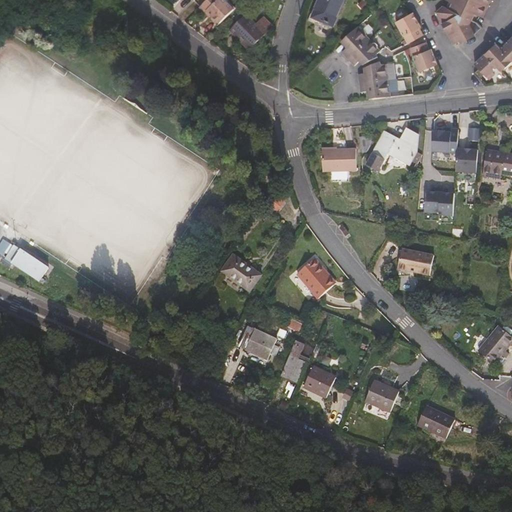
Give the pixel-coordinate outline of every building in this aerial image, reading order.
[(212,16),(226,2),(224,0),(207,0),(199,7),(205,13),(207,11),(212,16)] [(344,0),(319,0),(318,4),(312,17),(324,22),(333,26),(344,0)] [(451,0),(448,6),(445,5),(436,13),(454,44),(460,42),(461,43),(475,37),(475,35),(481,29),(479,25),(491,0),(451,0)] [(236,8),(230,1),(228,3),(234,10),(236,8)] [(234,10),(228,3),(226,2),(212,16),(219,23),(234,10)] [(308,20),(322,27),(324,22),(312,17),(318,4),(315,2),(308,20)] [(251,48),(263,37),(266,34),(256,24),(247,14),(229,30),(249,50),(251,48)] [(422,36),(419,28),(421,27),(416,18),(412,14),(395,23),(406,45),(422,36)] [(209,18),(217,25),(219,23),(212,16),(209,18)] [(274,26),(265,16),(256,24),(266,34),(274,26)] [(364,31),(360,30),(358,27),(344,39),(350,46),(347,49),(342,53),(348,59),(369,40),(367,37),(367,34),(364,31)] [(255,52),(266,41),(263,37),(251,48),(255,52)] [(344,39),(341,42),(347,49),(350,46),(344,39)] [(511,39),(500,49),(510,58),(511,60),(511,39)] [(375,42),(371,42),(369,40),(348,59),(354,66),(360,61),(362,59),(367,63),(378,58),(378,55),(381,52),(378,49),(378,46),(375,42)] [(411,53),(418,70),(437,64),(431,48),(428,49),(426,43),(410,49),(411,53)] [(509,65),(507,62),(510,58),(500,49),(496,44),(486,53),(499,67),(503,71),(509,65)] [(497,74),(494,71),(499,67),(486,53),(475,63),(480,69),(491,80),(497,74)] [(390,71),(387,69),(387,64),(381,65),(380,63),(369,67),(370,73),(365,74),(359,75),(360,84),(388,80),(387,77),(390,74),(390,71)] [(391,87),(388,84),(388,80),(360,84),(361,93),(368,92),(372,91),(373,99),(390,97),(389,93),(392,91),(391,87)] [(479,128),(469,128),(468,140),(478,141),(479,128)] [(400,143),(395,140),(396,138),(385,131),(366,165),(377,171),(387,153),(388,150),(412,162),(412,161),(418,152),(419,135),(408,129),(402,140),(400,143)] [(444,131),(435,131),(433,152),(457,154),(457,150),(458,130),(450,129),(450,133),(444,133),(444,131)] [(360,138),(361,152),(367,151),(369,147),(375,136),(360,138)] [(330,171),(345,171),(354,171),(355,150),(321,149),(321,171),(330,171)] [(478,151),(457,150),(457,154),(456,172),(476,173),(478,151)] [(501,176),(502,173),(511,175),(511,153),(488,150),(484,173),(501,176)] [(418,164),(422,155),(418,152),(412,161),(418,164)] [(261,178),(269,184),(274,176),(267,170),(261,178)] [(345,171),(330,171),(329,179),(345,179),(345,171)] [(432,192),(425,192),(424,212),(438,213),(438,216),(452,216),(454,194),(447,193),(432,192)] [(265,203),(277,211),(283,201),(272,193),(265,203)] [(349,234),(342,226),(339,228),(345,237),(349,234)] [(45,286),(55,272),(20,249),(11,263),(45,286)] [(402,249),(398,268),(430,275),(434,255),(402,249)] [(220,270),(250,292),(262,275),(233,253),(220,270)] [(297,273),(318,298),(334,285),(323,273),(325,271),(315,258),(297,273)] [(334,285),(336,283),(325,271),(323,273),(334,285)] [(296,322),(293,329),(299,331),(300,329),(302,324),(296,322)] [(267,359),(270,353),(274,344),(276,339),(247,326),(238,345),(267,359)] [(479,351),(495,364),(511,343),(511,336),(499,326),(479,351)] [(301,344),(306,332),(300,329),(299,331),(295,341),(301,344)] [(297,359),(304,345),(301,344),(295,341),(281,375),(297,382),(305,362),(297,359)] [(275,356),(279,347),(274,344),(270,353),(275,356)] [(304,387),(327,398),(337,376),(314,366),(304,387)] [(366,401),(391,412),(400,391),(375,380),(366,401)] [(282,400),(279,407),(287,411),(291,403),(282,400)] [(418,424),(446,438),(456,419),(427,406),(418,424)]
